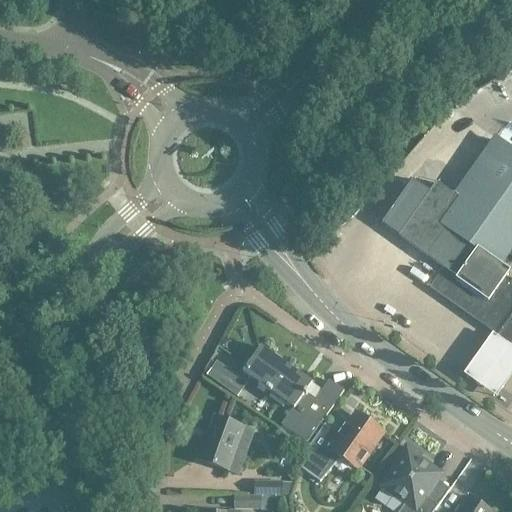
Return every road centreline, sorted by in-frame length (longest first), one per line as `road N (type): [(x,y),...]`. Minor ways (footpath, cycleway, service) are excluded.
road 1 (secondary): [(511,444),(346,331),(292,269)]
road 2 (unknown): [(380,325),(387,244),(412,185),(460,136),(511,103)]
road 3 (unknown): [(149,465),(24,488),(0,508)]
road 4 (unknown): [(511,358),(382,274)]
road 5 (secondary): [(0,347),(96,259)]
